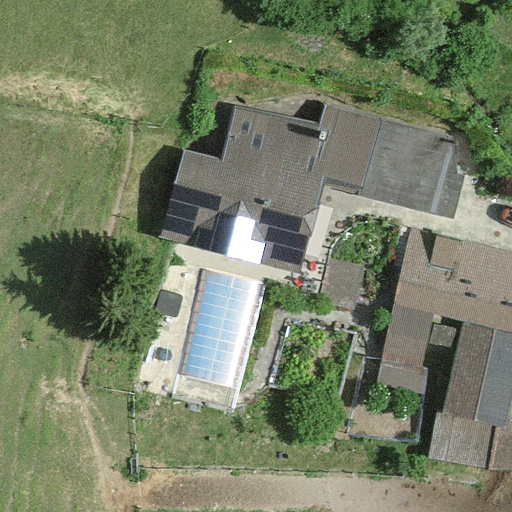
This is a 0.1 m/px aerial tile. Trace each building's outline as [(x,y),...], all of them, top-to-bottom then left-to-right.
[(296,187),(437,219),(449,178),(437,171),(440,136),(314,103),(285,172),(299,176),(296,187)] [(164,152),(144,237),(274,270),(296,187),(299,176),(285,172),(297,122),(220,106),(201,161),(164,152)] [(511,257),(401,233),(372,362),(407,370),(419,316),(449,323),(510,336),(511,336),(511,257)] [(510,336),(449,323),(420,455),(480,468),(491,422),(510,336)] [(511,427),(491,422),(480,468),(511,475),(511,427)]
